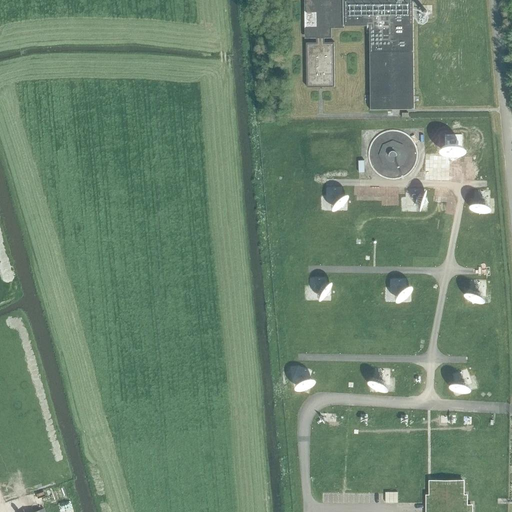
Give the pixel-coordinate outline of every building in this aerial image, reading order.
[(324,43),(324,37),(330,37),(330,27),(369,26),(369,111),(414,110),(413,0),(305,0),(306,37),(316,37),(316,43),(306,43),(306,87),(334,87),(334,42),(324,43)] [(370,144),(369,147),(368,150),(368,153),(368,156),(368,159),(369,162),(369,163),(370,165),(371,168),(373,170),(375,173),(377,175),(380,176),(383,178),(386,179),(389,179),(392,180),(395,180),(398,179),(401,178),(404,177),(406,175),(409,173),(411,171),(413,169),(415,166),(416,163),(417,160),(417,157),(417,154),(417,151),(417,149),(416,148),(415,145),(414,142),(412,140),(410,137),(407,135),(405,134),(402,132),(399,131),(396,131),(393,130),(390,130),(387,131),(384,132),(381,133),(378,135),(376,137),(374,139),(372,141),(370,144)] [(470,511),(471,505),(466,505),(466,495),(463,495),(463,481),(430,481),(430,495),(427,495),(426,511),(470,511)] [(53,503),(67,499),(63,487),(50,491),(53,503)] [(398,493),(384,493),(384,503),(398,503),(398,493)]
